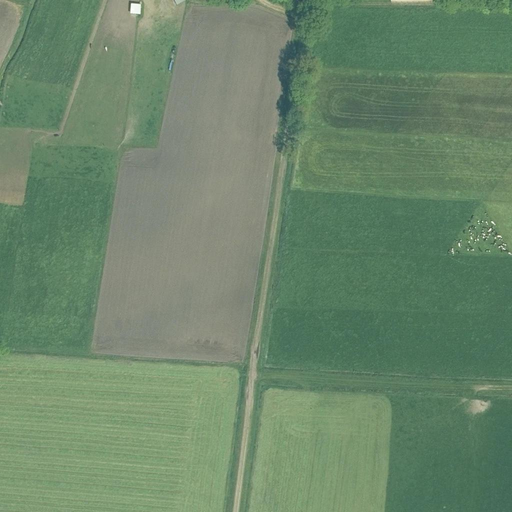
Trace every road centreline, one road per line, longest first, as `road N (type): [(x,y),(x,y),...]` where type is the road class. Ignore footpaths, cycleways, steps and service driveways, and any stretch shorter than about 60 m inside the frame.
road 1 (track): [(234,511),(305,24),(300,7),(276,0)]
road 2 (track): [(511,388),(252,374)]
